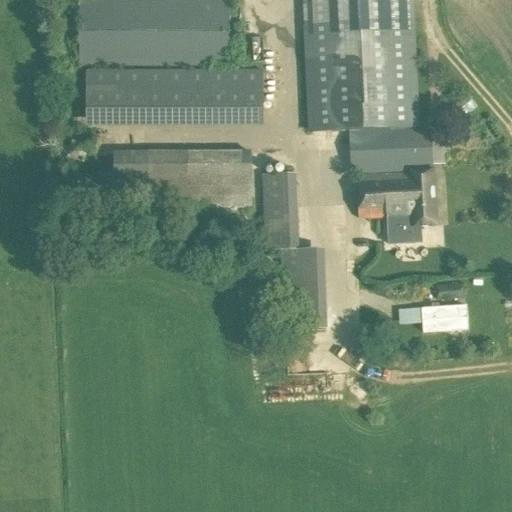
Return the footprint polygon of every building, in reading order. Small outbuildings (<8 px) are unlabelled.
[(79,0),(79,64),(227,64),(227,0),(79,0)] [(350,132),(415,128),(411,22),(408,22),(406,0),(306,0),(308,27),(305,27),(310,133),(313,133),(350,132)] [(87,112),(262,111),(262,71),(87,72),(87,112)] [(387,219),(388,227),(388,244),(422,243),(421,226),(436,225),(434,170),(432,127),(415,128),(350,132),(352,178),(357,178),(359,221),(387,219)] [(86,134),(64,128),(53,168),(76,174),(77,171),(82,172),(92,133),(87,132),(86,134)] [(253,152),(213,153),(213,210),(253,209),(253,152)] [(298,212),(296,174),(261,175),(263,214),(298,212)] [(394,262),(379,263),(380,280),(395,279),(394,262)] [(439,288),(436,289),(437,301),(465,298),(464,284),(439,286),(439,288)] [(467,306),(421,310),(423,335),(468,332),(467,306)]
